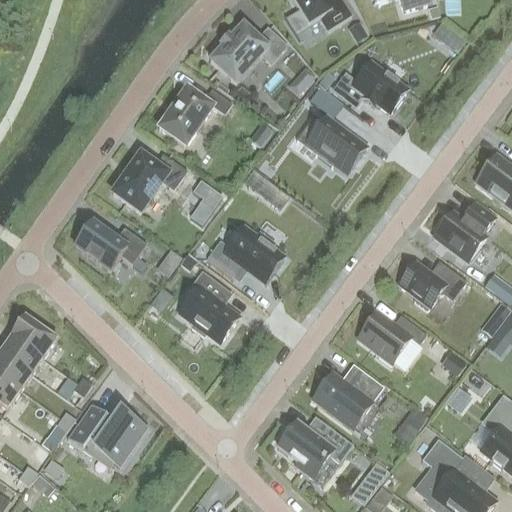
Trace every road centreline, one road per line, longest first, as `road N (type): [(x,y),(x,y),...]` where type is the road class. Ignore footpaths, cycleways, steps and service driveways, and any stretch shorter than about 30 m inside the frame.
road 1 (residential): [(224,458),(511,72)]
road 2 (residential): [(23,256),(213,0)]
road 3 (residential): [(224,458),(23,256)]
